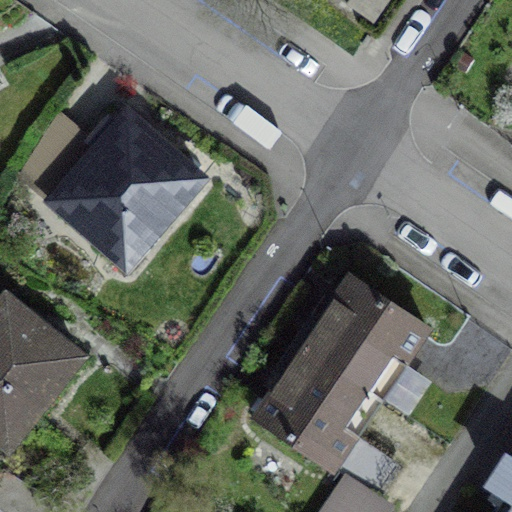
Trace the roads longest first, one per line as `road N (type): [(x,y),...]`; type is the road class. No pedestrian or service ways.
road 1 (residential): [(360,154),(133,511)]
road 2 (residential): [(133,0),(360,154)]
road 3 (residential): [(360,154),(511,259)]
road 4 (residential): [(459,0),(360,154)]
